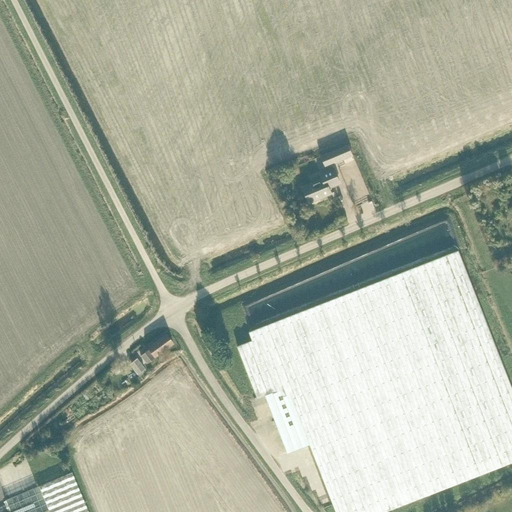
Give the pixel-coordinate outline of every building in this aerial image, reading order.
[(348,144),(320,156),(325,167),(353,156),(348,144)] [(339,182),(334,168),(320,174),(322,179),(303,187),(309,203),(332,194),(328,184),(332,182),(333,184),(339,182)] [(335,511),(384,511),(511,462),(511,389),(485,320),(458,251),(249,332),(252,341),(251,341),(237,346),(257,398),(264,395),(287,453),(310,445),(335,511)] [(169,346),(172,344),(167,336),(164,338),(162,336),(146,347),(148,350),(140,356),(146,363),(169,346)] [(137,374),(144,369),(142,366),(136,359),(129,364),(137,374)] [(87,511),(81,497),(81,496),(71,472),(5,500),(9,511),(87,511)]
